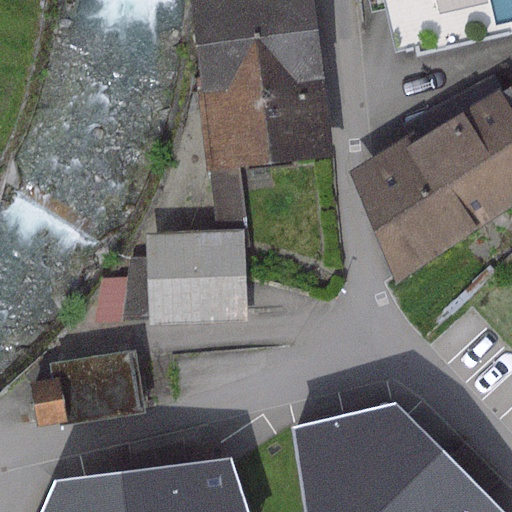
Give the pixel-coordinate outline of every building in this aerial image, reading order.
[(184,0),(183,0),(193,86),(188,86),(199,174),(330,159),(319,69),(315,69),(307,0),(184,0)] [(511,0),(394,0),(407,57),(511,32),(511,0)] [(511,100),(504,87),(348,172),(391,284),(511,202),(511,100)] [(242,231),(140,235),(141,259),(101,258),(94,322),(143,320),(144,326),(246,322),(242,231)] [(131,351),(46,366),(49,380),(24,384),(32,429),(56,425),(57,428),(142,413),(131,351)] [(289,431),(299,511),(496,511),(391,407),(289,431)] [(46,484),(33,511),(238,511),(220,461),(46,484)]
